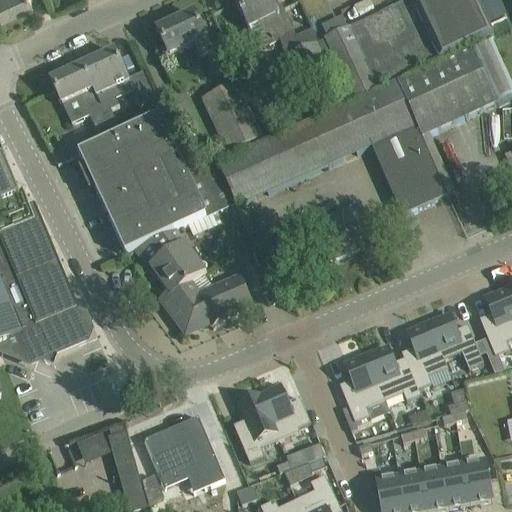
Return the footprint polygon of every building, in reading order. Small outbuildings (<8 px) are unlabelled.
[(0,0),(0,14),(0,15),(30,2),(29,0),(0,0)] [(334,86),(336,85),(318,46),(319,45),(313,32),(296,40),(291,31),(283,12),(278,15),(270,0),(247,0),(236,6),(248,32),(260,27),(271,50),(281,45),(288,60),(287,60),(305,100),(334,86)] [(332,3),(330,0),(301,0),(307,13),(332,3)] [(337,87),(347,109),(309,127),(329,171),(372,151),(372,152),(417,131),(396,85),(441,64),(495,39),(476,0),(409,0),(411,2),(325,42),(319,45),(318,46),(336,85),(344,82),(345,84),(337,87)] [(158,33),(167,52),(170,59),(191,48),(197,61),(211,54),(205,42),(206,42),(194,16),(158,33)] [(511,88),(492,45),(473,55),(489,90),(497,108),(511,101),(511,88)] [(109,52),(99,57),(100,61),(83,69),(101,108),(107,105),(111,113),(112,113),(120,109),(112,92),(128,85),(129,84),(128,82),(115,54),(111,56),(109,52)] [(422,142),(497,108),(489,90),(473,55),(472,53),(442,66),(441,64),(396,85),(417,131),(422,142)] [(55,82),(51,84),(72,128),(90,119),(103,147),(123,137),(112,113),(111,113),(107,105),(101,108),(83,69),(66,77),(63,74),(54,78),(55,82)] [(156,102),(144,75),(128,82),(129,84),(128,85),(133,95),(139,109),(156,102)] [(228,158),(264,140),(238,85),(202,102),(228,158)] [(103,147),(79,158),(85,171),(80,173),(90,195),(95,192),(126,258),(135,254),(163,241),(176,235),(214,218),(195,179),(188,182),(160,120),(129,134),(123,137),(103,147)] [(219,168),(237,207),(239,211),(329,171),(309,127),(219,168)] [(448,200),(422,142),(417,131),(372,152),(403,221),(448,200)] [(52,154),(60,150),(54,137),(46,142),(52,154)] [(0,343),(15,337),(26,362),(31,365),(37,362),(38,362),(44,349),(57,354),(86,342),(89,332),(84,319),(74,315),(73,313),(76,311),(32,208),(31,208),(31,209),(27,210),(27,209),(21,195),(20,195),(20,196),(15,198),(1,163),(3,163),(4,163),(0,152),(0,343)] [(214,218),(237,207),(219,168),(195,179),(214,218)] [(318,247),(322,246),(331,268),(332,268),(331,265),(362,252),(363,255),(364,254),(355,231),(368,226),(360,208),(330,221),(314,227),(311,230),(310,234),(310,238),(311,242),(313,246),(318,247)] [(176,235),(163,241),(135,254),(149,273),(151,272),(169,296),(160,303),(160,304),(169,297),(170,298),(175,298),(206,275),(176,235)] [(169,297),(160,304),(184,336),(210,325),(213,332),(226,326),(224,323),(253,310),(240,280),(200,298),(192,287),(207,276),(206,275),(175,298),(170,298),(169,297)] [(492,319),(480,324),(488,342),(496,361),(511,355),(507,347),(511,344),(511,306),(507,294),(497,298),(486,303),(492,319)] [(439,324),(429,328),(444,364),(445,364),(462,357),(469,374),(484,368),(468,330),(456,335),(450,319),(439,324)] [(414,353),(402,358),(405,363),(406,363),(419,395),(420,395),(433,389),(429,381),(449,373),(445,364),(444,364),(429,328),(419,332),(408,337),(414,353)] [(488,342),(481,345),(489,364),(496,361),(488,342)] [(377,356),(367,360),(386,406),(404,398),(407,406),(422,400),(420,395),(419,395),(406,363),(405,363),(394,367),(388,351),(377,356)] [(352,385),(340,390),(356,428),(371,421),(367,413),(386,406),(367,360),(357,364),(346,369),(352,385)] [(271,395),(261,400),(281,444),(300,436),(299,433),(311,428),(300,402),(288,407),(281,391),(271,395)] [(246,425),(234,430),(250,467),(265,461),(261,453),(281,444),(261,400),(239,409),(246,425)] [(466,415),(469,414),(467,405),(449,410),(452,419),(454,419),(466,415)] [(427,414),(416,418),(420,427),(431,424),(427,414)] [(466,415),(454,419),(456,426),(468,423),(466,415)] [(452,419),(442,422),(445,430),(456,426),(454,419),(452,419)] [(425,433),(413,436),(415,444),(427,441),(425,433)] [(170,434),(142,446),(162,494),(178,488),(175,480),(193,472),(204,496),(225,487),(203,437),(176,448),(170,434)] [(126,436),(108,441),(128,511),(138,511),(147,510),(128,445),(126,436)] [(413,436),(401,440),(404,448),(415,444),(413,436)] [(321,448),(309,453),(314,465),(323,462),(326,461),(321,448)] [(372,448),(360,452),(362,460),(374,456),(372,448)] [(312,477),(327,471),(323,462),(314,465),(292,474),(284,477),(290,489),(313,479),(312,477)] [(464,465),(441,469),(449,511),(454,511),(461,511),(471,509),(464,469),(464,465)] [(464,469),(471,509),(481,507),(493,505),(486,465),(464,469)] [(289,466),(278,470),(280,478),(292,474),(289,466)] [(422,472),(420,473),(427,511),(449,511),(441,469),(422,472)] [(427,511),(420,473),(398,477),(399,482),(400,481),(405,511),(427,511)] [(148,509),(163,502),(154,480),(141,486),(148,509)] [(315,495),(297,504),(300,511),(340,511),(326,481),(311,487),(315,495)] [(378,485),(377,485),(382,511),(405,511),(400,481),(399,482),(378,485)]
